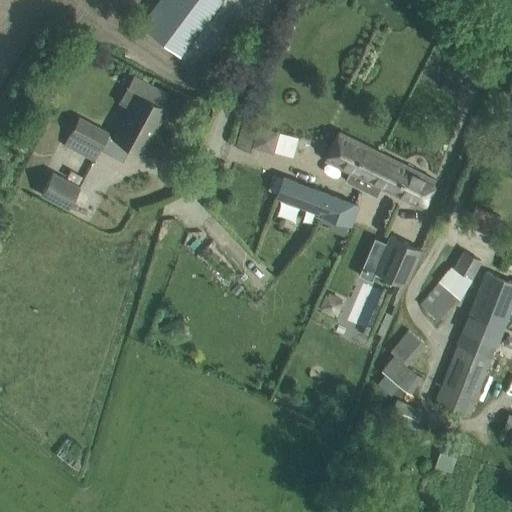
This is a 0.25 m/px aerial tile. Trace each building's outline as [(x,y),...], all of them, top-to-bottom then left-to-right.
[(158,0),(140,25),(180,54),(220,0),(158,0)] [(167,93),(133,74),(126,86),(137,92),(113,136),(141,152),(165,108),(159,104),(160,103),(161,103),(167,93)] [(245,114),(236,146),(251,151),(253,145),(272,151),(278,130),(258,125),(260,118),(245,114)] [(80,116),(64,143),(94,159),(109,132),(80,116)] [(324,159),(366,180),(380,152),(338,131),(324,159)] [(380,152),(366,180),(421,207),(435,179),(380,152)] [(40,193),(67,208),(79,187),(52,172),(40,193)] [(327,230),(344,236),(348,225),(350,226),(358,205),(283,177),(275,198),(322,215),(320,222),(329,225),(327,230)] [(471,205),(465,225),(485,231),(491,211),(471,205)] [(400,297),(421,248),(390,235),(374,272),(396,281),(391,293),(400,297)] [(481,261),(464,251),(420,304),(438,318),(457,297),(471,278),(481,261)] [(511,303),(511,281),(486,271),(434,402),(468,416),(511,303)] [(376,336),(390,300),(379,296),(365,332),(376,336)] [(393,355),(380,370),(408,395),(422,379),(405,364),(423,343),(407,329),(388,351),(393,355)] [(387,418),(413,430),(422,410),(402,401),(396,398),(387,418)] [(511,415),(507,413),(501,431),(511,435),(511,415)]
